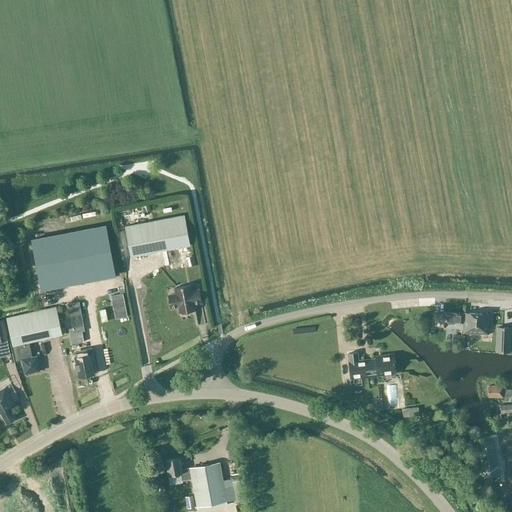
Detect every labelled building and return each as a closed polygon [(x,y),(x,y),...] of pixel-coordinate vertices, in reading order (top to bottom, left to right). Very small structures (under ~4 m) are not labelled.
[(190,244),(184,214),(125,226),(130,256),(190,244)] [(104,219),(70,226),(80,275),(115,267),(104,219)] [(70,226),(36,233),(46,282),(80,275),(70,226)] [(114,309),(126,306),(121,283),(110,285),(114,309)] [(205,323),(198,289),(191,290),(190,284),(174,288),(175,293),(168,295),(171,308),(178,306),(179,312),(181,312),(181,313),(185,312),(185,311),(194,309),(197,325),(198,325),(194,303),(200,302),(204,323),(205,323)] [(82,319),(78,296),(66,298),(71,322),(67,322),(70,337),(82,335),(79,320),(82,319)] [(56,306),(6,317),(12,345),(16,361),(22,360),(24,373),(39,370),(36,355),(31,356),(28,341),(62,334),(56,306)] [(462,313),(445,312),(444,316),(434,315),(433,327),(445,328),(445,322),(456,323),(456,328),(462,328),(462,313)] [(463,313),(463,324),(462,333),(488,334),(489,314),(463,313)] [(127,326),(112,329),(116,352),(132,349),(127,326)] [(497,328),(496,351),(510,352),(511,328),(497,328)] [(461,335),(453,335),(452,345),(460,346),(461,335)] [(84,352),(76,354),(80,374),(96,371),(94,362),(97,362),(94,345),(83,347),(84,352)] [(358,359),(358,352),(348,353),(350,378),(383,374),(382,367),(395,365),(394,354),(375,356),(375,357),(358,359)] [(387,384),(388,406),(403,406),(402,383),(387,384)] [(503,389),(503,385),(488,385),(488,396),(503,396),(511,396),(511,388),(503,389)] [(0,412),(7,424),(15,419),(9,407),(14,404),(4,388),(0,390),(0,412)] [(511,412),(511,404),(501,405),(501,414),(511,412)] [(401,408),(402,416),(418,415),(417,406),(401,408)] [(500,475),(493,440),(476,443),(482,478),(500,475)] [(219,463),(181,469),(179,457),(165,460),(168,475),(179,473),(181,480),(191,478),(196,507),(226,502),(219,463)] [(55,511),(51,491),(34,494),(37,511),(55,511)]
